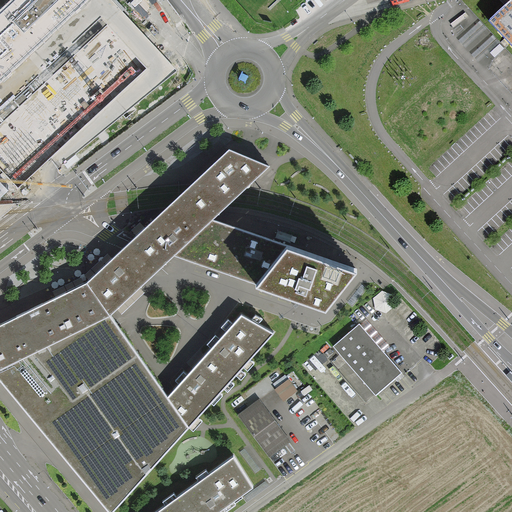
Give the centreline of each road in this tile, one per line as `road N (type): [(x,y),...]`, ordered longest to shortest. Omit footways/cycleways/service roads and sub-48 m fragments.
road 1 (tertiary): [(71,215),(201,118),(233,106)]
road 2 (unclassified): [(447,285),(325,153)]
road 3 (tertiary): [(213,81),(78,185)]
